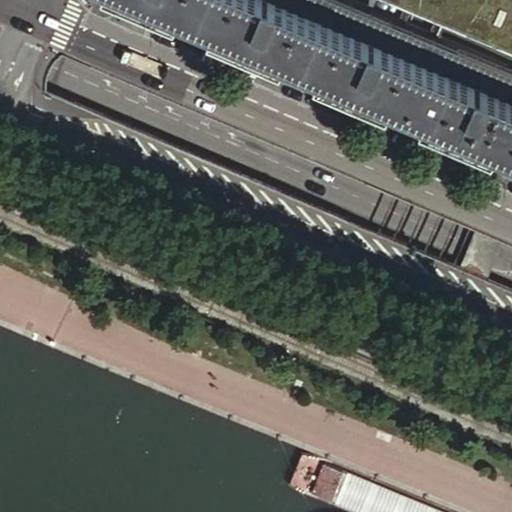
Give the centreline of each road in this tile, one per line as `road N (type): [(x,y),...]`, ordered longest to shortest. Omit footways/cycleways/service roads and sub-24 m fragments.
road 1 (primary): [(0,169),(511,395)]
road 2 (primary): [(511,266),(0,47)]
road 3 (primary): [(0,111),(511,314)]
road 4 (primary): [(511,222),(33,20)]
